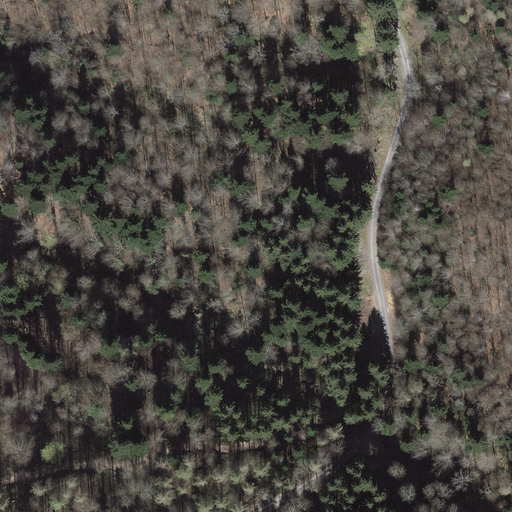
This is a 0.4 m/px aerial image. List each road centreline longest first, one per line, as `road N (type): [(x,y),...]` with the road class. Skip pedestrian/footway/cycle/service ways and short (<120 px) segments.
road 1 (track): [(384,408),(391,370),(373,232),(408,101),(388,0)]
road 2 (track): [(384,408),(307,421),(253,443),(171,448),(0,482)]
road 3 (track): [(262,511),(369,439),(384,408)]
